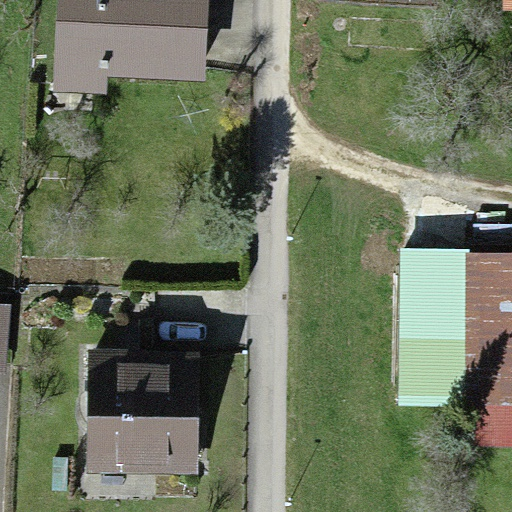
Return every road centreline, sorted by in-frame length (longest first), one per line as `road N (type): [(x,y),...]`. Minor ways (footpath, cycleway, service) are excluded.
road 1 (residential): [(260,511),(272,0)]
road 2 (track): [(270,90),(310,149),(437,194),(511,205)]
